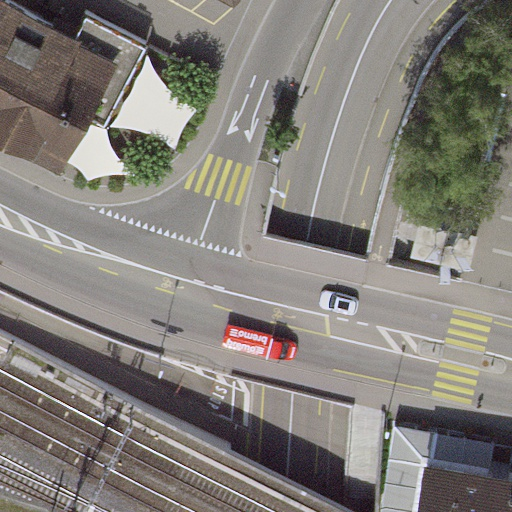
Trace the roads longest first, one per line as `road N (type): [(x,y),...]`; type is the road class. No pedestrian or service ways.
road 1 (tertiary): [(291,511),(320,189),(357,70),(394,0)]
road 2 (secondary): [(190,283),(511,369)]
road 3 (tertiary): [(309,0),(223,180),(190,283)]
road 4 (secondary): [(0,213),(190,283)]
